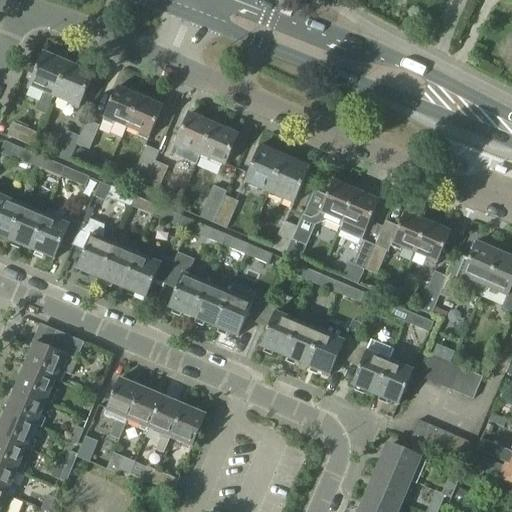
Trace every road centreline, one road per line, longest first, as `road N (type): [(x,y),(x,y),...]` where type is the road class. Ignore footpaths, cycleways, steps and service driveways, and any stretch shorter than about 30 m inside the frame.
road 1 (residential): [(497,206),(162,61)]
road 2 (secondary): [(186,7),(511,142)]
road 3 (secondary): [(511,119),(371,48),(250,0)]
road 4 (residential): [(244,389),(9,293)]
road 5 (residential): [(319,511),(341,460),(340,442),(329,426),(244,389)]
road 6 (residential): [(162,61),(22,7)]
road 7 (residential): [(244,389),(193,511)]
